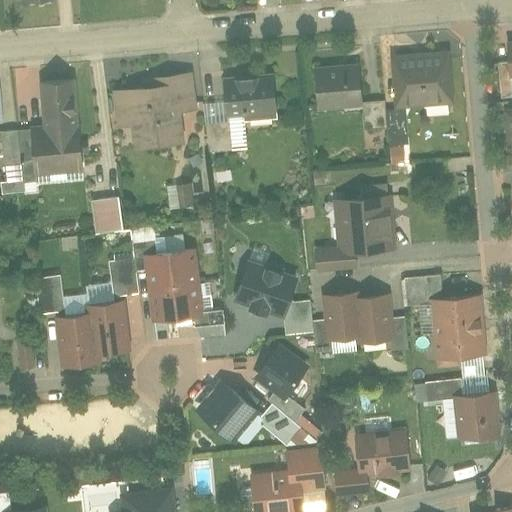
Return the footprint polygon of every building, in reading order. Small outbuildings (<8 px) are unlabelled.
[(457,105),(452,51),(391,57),(396,111),(457,105)] [(365,109),(361,61),(312,66),(317,113),(365,109)] [(198,116),(194,73),(146,78),(147,91),(114,94),(117,131),(133,129),(135,152),(185,147),(182,117),(198,116)] [(277,121),(274,78),(223,82),(227,126),(277,121)] [(36,180),(82,176),(74,82),(41,85),(45,130),(32,131),(36,180)] [(171,185),(172,208),(191,208),(190,184),(171,185)] [(397,253),(392,194),(334,199),(339,258),(397,253)] [(96,198),(98,232),(127,230),(124,197),(96,198)] [(197,251),(145,257),(153,325),(205,319),(197,251)] [(247,259),(233,300),(285,318),(291,301),(299,276),(247,259)] [(356,294),(322,297),(327,344),(360,341),(356,298),(356,294)] [(389,295),(356,298),(360,341),(361,347),(393,344),(389,295)] [(480,296),(430,301),(436,371),(486,366),(480,296)] [(311,300),(291,301),(285,318),(284,333),(313,331),(311,300)] [(89,307),(90,317),(96,360),(132,356),(125,303),(89,307)] [(57,321),(63,371),(97,367),(96,360),(90,317),(57,321)] [(229,323),(203,325),(204,338),(229,336),(229,323)] [(316,375),(278,344),(251,377),(289,408),(316,375)] [(35,345),(24,347),(28,367),(39,365),(35,345)] [(453,380),(455,395),(467,393),(465,378),(453,380)] [(260,413),(222,382),(195,415),(233,446),(260,413)] [(502,441),(497,395),(456,398),(460,444),(502,441)] [(415,474),(411,432),(356,437),(359,478),(415,474)] [(306,511),(304,493),(327,491),(323,449),(290,452),(292,474),(252,477),(254,511),(306,511)] [(377,492),(376,481),(342,483),(343,494),(377,492)] [(177,511),(175,487),(123,492),(125,511),(122,511),(177,511)]
